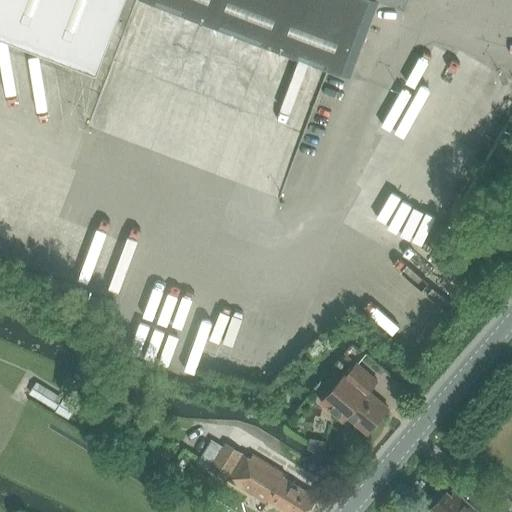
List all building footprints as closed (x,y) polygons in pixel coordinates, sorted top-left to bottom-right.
[(124,0),(0,0),(0,33),(98,71),(124,0)] [(350,77),(379,1),(377,0),(147,0),(327,68),(350,77)] [(377,0),(379,1),(402,9),(406,0),(377,0)] [(431,120),(429,119),(418,143),(460,163),(466,149),(476,153),(488,128),(438,105),(431,120)] [(412,224),(432,230),(439,209),(419,203),(412,224)] [(380,384),(360,366),(347,381),(345,379),(323,404),(344,423),(349,418),(368,435),(391,409),(373,392),(380,384)] [(39,400),(56,410),(64,398),(47,388),(39,400)] [(64,398),(56,410),(56,412),(69,420),(78,405),(64,397),(64,398)] [(224,445),(224,446),(212,439),(198,462),(210,470),(268,504),(269,501),(288,511),(305,511),(314,497),(283,478),(285,474),(254,456),(251,460),(224,445)] [(478,511),(479,511),(453,489),(448,494),(446,492),(443,494),(441,492),(432,501),(435,504),(432,506),(435,509),(431,511),(478,511)] [(501,504),(510,511),(511,511),(511,501),(508,497),(501,504)]
